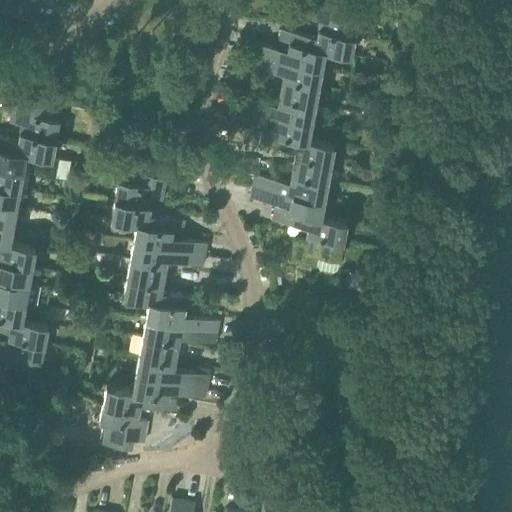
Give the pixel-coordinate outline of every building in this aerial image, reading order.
[(0,0),(0,9),(32,16),(34,0),(0,0)] [(331,0),(313,0),(310,18),(321,20),(319,28),(355,35),(358,16),(357,16),(359,5),(353,4),(331,0)] [(325,48),(325,49),(351,54),(355,35),(319,28),(317,37),(308,35),(308,33),(282,28),(280,40),(290,42),(325,48)] [(290,42),(288,50),(279,48),(279,46),(253,41),(251,53),(322,66),(325,49),(325,48),(290,42)] [(285,69),(284,73),(283,78),(318,84),(321,73),(322,66),(251,53),(249,64),(275,69),(275,67),(285,69)] [(280,96),(315,102),(318,84),(283,78),(280,96)] [(241,107),(312,121),(315,102),(280,96),(278,104),(268,103),(269,100),(243,96),(241,107)] [(58,118),(51,117),(53,106),(14,99),(10,120),(21,122),(19,131),(55,137),(58,118)] [(308,139),(308,137),(312,121),(241,107),(239,119),(265,124),(265,121),(275,123),(273,131),(273,132),(308,139)] [(295,155),(331,162),(334,142),(308,137),(308,139),(273,132),(273,131),(263,130),(261,142),(287,146),(287,144),(297,146),(295,155)] [(0,146),(25,151),(25,152),(51,157),(55,137),(19,131),(17,140),(8,138),(8,136),(0,134),(0,146)] [(0,146),(0,164),(22,169),(25,152),(25,151),(0,146)] [(292,173),(327,180),(331,162),(295,155),(292,173)] [(22,169),(0,164),(0,183),(19,187),(22,169)] [(120,169),(118,179),(130,181),(132,171),(120,169)] [(115,198),(150,205),(152,197),(162,199),(166,177),(140,172),(138,183),(130,181),(118,179),(115,198)] [(253,184),(324,198),(327,180),(292,173),(290,181),(281,180),(281,177),(255,173),(253,184)] [(19,187),(0,183),(0,202),(15,205),(19,187)] [(253,184),(251,196),(277,201),(276,207),(285,209),(320,216),(321,214),(324,198),(253,184)] [(182,231),(183,230),(185,218),(159,214),(158,216),(148,214),(150,205),(115,198),(112,216),(111,218),(136,222),(136,221),(173,228),(172,229),(182,231)] [(15,205),(0,202),(0,221),(12,223),(15,205)] [(285,209),(276,207),(273,219),(299,224),(300,221),(309,223),(308,232),(343,238),(346,219),(321,214),(320,216),(285,209)] [(0,239),(8,241),(9,240),(12,223),(0,221),(0,239)] [(89,221),(87,230),(90,230),(96,231),(98,222),(92,221),(89,221)] [(136,221),(136,222),(133,239),(205,253),(207,241),(181,236),(181,239),(171,237),(172,229),(173,228),(136,221)] [(308,232),(306,240),(295,238),(291,259),(318,264),(320,269),(333,271),(337,268),(339,257),(339,258),(343,238),(308,232)] [(0,239),(0,258),(31,265),(35,245),(9,240),(8,241),(0,239)] [(205,253),(133,239),(129,257),(166,264),(167,255),(177,257),(177,260),(202,264),(205,253)] [(166,264),(129,257),(126,275),(162,282),(166,264)] [(31,265),(0,258),(0,277),(28,283),(31,265)] [(362,265),(361,273),(362,273),(373,275),(374,271),(374,270),(374,266),(362,265)] [(185,306),(194,308),(197,295),(171,290),(171,293),(161,291),(162,282),(126,275),(123,295),(149,299),(149,298),(185,305),(185,306)] [(28,283),(0,277),(0,296),(24,301),(28,283)] [(0,314),(21,319),(21,318),(24,301),(0,296),(0,314)] [(146,316),(217,330),(219,319),(193,314),(193,316),(184,314),(185,306),(185,305),(149,298),(149,299),(146,316)] [(356,298),(354,306),(365,309),(367,300),(356,298)] [(0,324),(10,327),(8,335),(43,342),(47,323),(21,318),(21,319),(0,314),(0,324)] [(143,335),(178,341),(180,333),(189,334),(189,337),(215,342),(217,330),(146,316),(143,335)] [(43,342),(8,335),(6,344),(0,342),(0,364),(18,368),(20,357),(40,361),(43,342)] [(140,353),(175,359),(178,341),(143,335),(140,353)] [(136,371),(207,384),(210,372),(183,367),(183,370),(173,368),(175,359),(140,353),(136,371)] [(168,395),(168,394),(170,386),(180,388),(179,390),(205,395),(207,384),(136,371),(133,388),(133,389),(168,395)] [(178,397),(178,396),(168,394),(168,395),(133,389),(133,388),(107,383),(104,402),(139,408),(140,399),(151,401),(150,403),(176,408),(178,397)] [(139,408),(104,402),(100,421),(108,422),(104,442),(132,447),(134,438),(145,440),(148,419),(137,417),(139,408)] [(413,420),(416,408),(405,406),(402,418),(413,420)] [(180,511),(183,498),(172,496),(168,511),(180,511)] [(183,498),(180,511),(192,511),(195,500),(183,498)]
